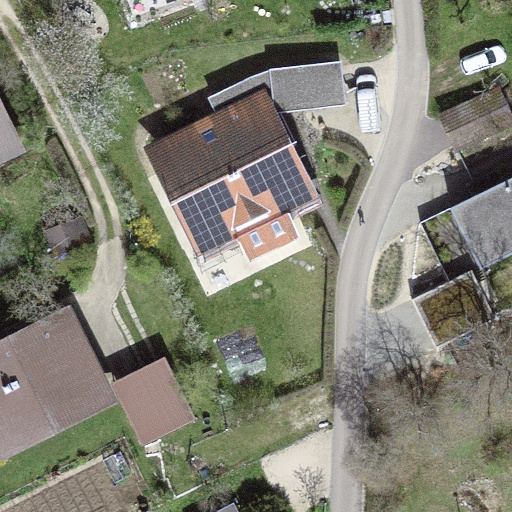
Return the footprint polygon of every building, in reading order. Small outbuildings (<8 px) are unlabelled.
[(250,79),(210,98),(221,121),(161,150),(205,240),(235,225),(250,257),(295,235),(280,203),(304,191),(250,79)] [(511,120),(498,91),(442,117),(456,149),(511,121),(511,120)] [(511,176),(472,197),(493,240),(511,230),(511,176)] [(0,440),(97,394),(63,324),(0,354),(0,440)] [(128,379),(144,411),(168,400),(161,386),(173,380),(165,361),(128,379)]
